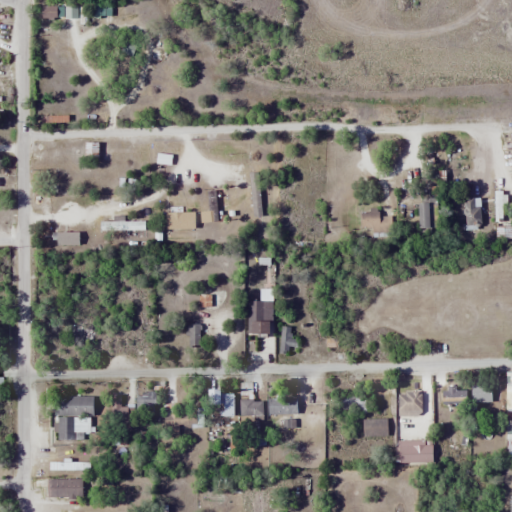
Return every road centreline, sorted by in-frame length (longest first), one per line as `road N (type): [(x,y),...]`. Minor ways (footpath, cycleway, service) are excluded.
road 1 (residential): [(22,511),(21,0)]
road 2 (residential): [(511,360),(22,375)]
road 3 (residential): [(22,136),(495,129)]
